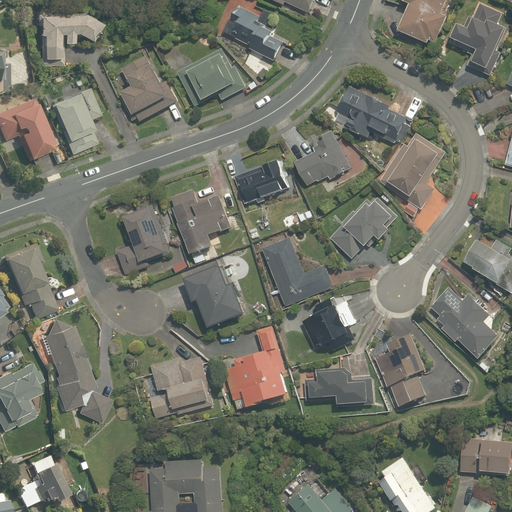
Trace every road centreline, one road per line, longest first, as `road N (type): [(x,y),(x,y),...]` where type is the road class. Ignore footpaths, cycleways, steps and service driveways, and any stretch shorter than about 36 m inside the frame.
road 1 (residential): [(351,40),(450,103),(473,149),(464,205),(400,297)]
road 2 (unclassified): [(66,194),(260,119),(299,94),(351,40)]
road 3 (residential): [(66,194),(102,288),(121,307),(158,318)]
